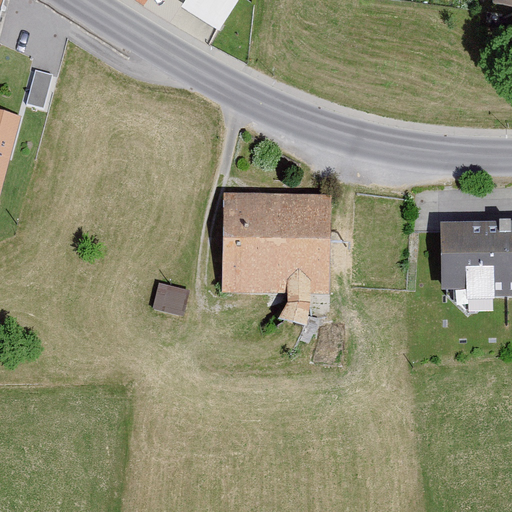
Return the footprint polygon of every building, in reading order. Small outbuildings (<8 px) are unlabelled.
[(237,0),(187,0),(185,4),(223,26),(237,0)] [(511,0),(495,0),(494,18),(511,19),(511,0)] [(35,68),(27,101),(46,106),(54,73),(35,68)] [(0,188),(18,118),(0,112),(0,188)] [(335,197),(218,196),(217,294),(284,295),(289,311),(307,311),(307,296),(334,296),(335,197)] [(511,227),(439,228),(439,291),(462,291),(462,304),(511,303),(511,227)] [(160,281),(153,303),(181,312),(189,291),(160,281)]
